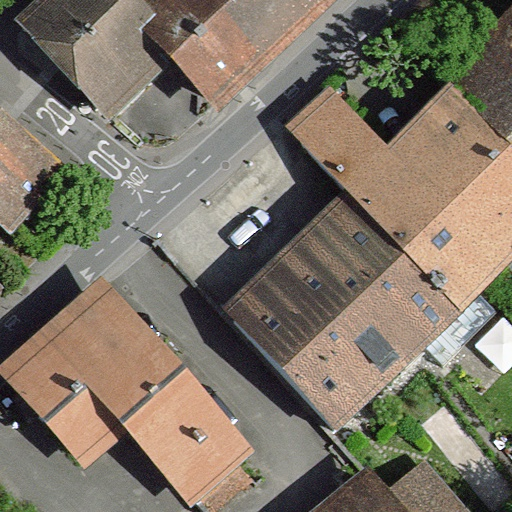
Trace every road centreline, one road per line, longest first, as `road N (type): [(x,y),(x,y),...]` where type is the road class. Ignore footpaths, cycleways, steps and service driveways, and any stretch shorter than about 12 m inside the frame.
road 1 (tertiary): [(382,0),(158,203)]
road 2 (tertiary): [(158,203),(0,352)]
road 3 (residential): [(0,68),(158,203)]
